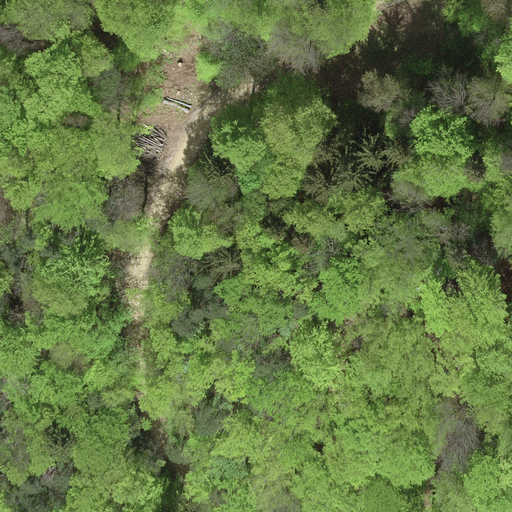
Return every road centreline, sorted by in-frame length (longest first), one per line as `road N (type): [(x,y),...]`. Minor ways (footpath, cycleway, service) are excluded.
road 1 (track): [(224,511),(177,460),(138,376),(132,337),(148,238),(177,168),(225,100),(371,0)]
road 2 (track): [(224,0),(127,23),(0,30)]
